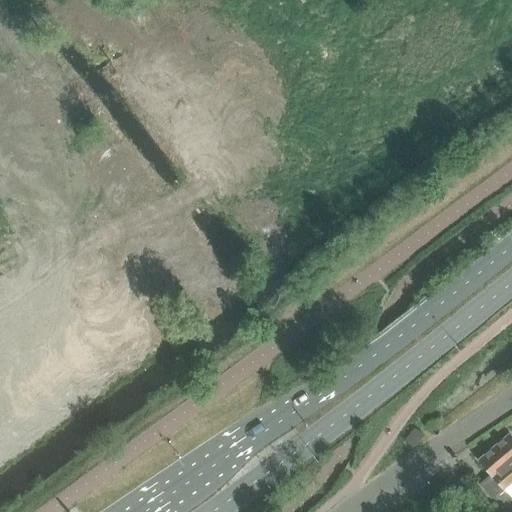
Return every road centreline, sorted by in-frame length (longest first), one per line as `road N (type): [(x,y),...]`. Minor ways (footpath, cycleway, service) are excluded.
road 1 (primary): [(511,246),(351,373),(145,511)]
road 2 (primary): [(216,511),(511,283)]
road 3 (unknown): [(0,412),(43,373),(7,301)]
